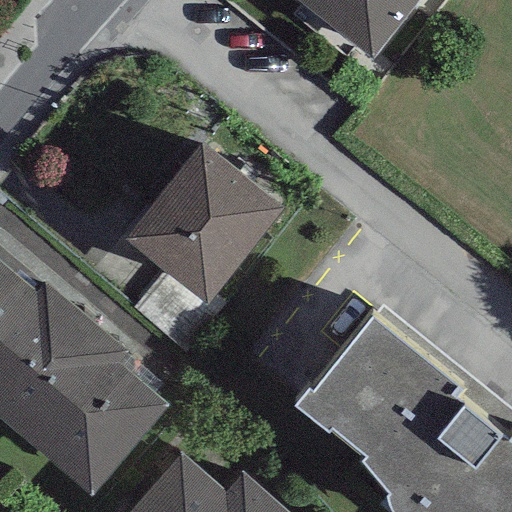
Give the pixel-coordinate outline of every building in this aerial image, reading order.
[(422,0),(291,0),(371,64),(422,0)] [(282,189),(202,121),(123,216),(203,283),(282,189)] [(39,263),(0,230),(0,389),(92,466),(168,375),(115,331),(125,320),(46,254),(39,263)] [(511,511),(511,403),(373,290),(311,366),(307,363),(292,381),(325,408),(329,403),(364,431),(357,439),(386,467),(388,473),(388,479),(390,485),(393,491),(398,497),(403,501),(411,503),(419,506),(424,507),(428,504),(441,511),(511,511)] [(225,476),(181,437),(119,507),(123,511),(299,511),(302,509),(242,456),(225,476)]
